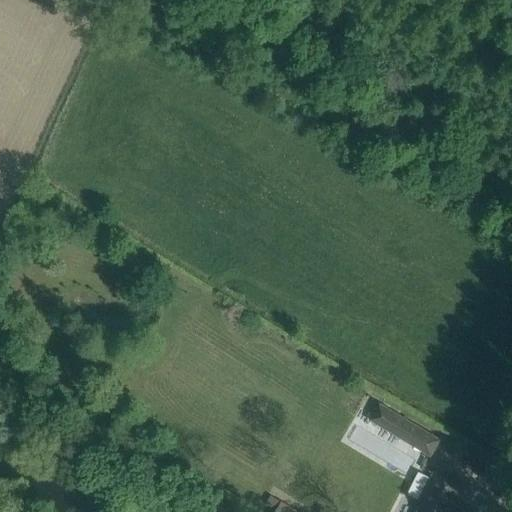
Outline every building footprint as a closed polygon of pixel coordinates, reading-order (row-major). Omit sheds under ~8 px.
[(440,440),(380,404),(371,419),(431,455),(440,440)] [(422,503),(417,511),(450,511),(463,486),(434,472),(419,501),(422,503)] [(414,511),(419,498),(400,491),(392,511),(414,511)] [(199,511),(227,511),(207,500),(199,511)] [(299,511),(282,501),(275,511),(299,511)]
